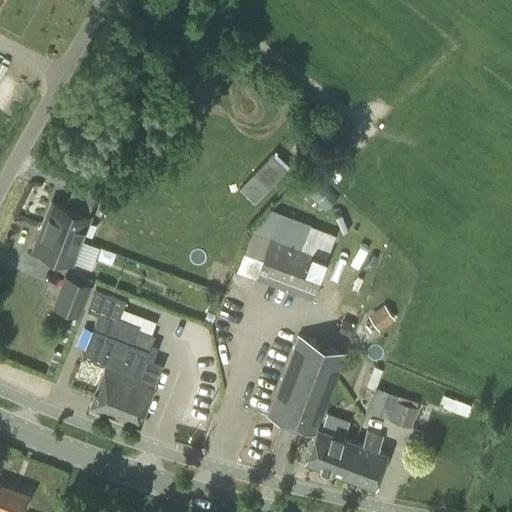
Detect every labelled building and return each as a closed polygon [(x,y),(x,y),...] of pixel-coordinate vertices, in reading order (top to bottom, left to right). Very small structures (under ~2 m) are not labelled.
[(310,145),(325,129),(301,106),(286,122),(310,145)] [(268,187),(289,165),(274,151),(253,173),(268,187)] [(325,210),(336,200),(321,184),(310,194),(325,210)] [(88,213),(93,200),(70,191),(65,204),(50,199),(40,224),(81,243),(92,215),(88,213)] [(311,297),(333,240),(307,231),(309,225),(269,210),(250,230),(236,268),(255,276),(311,297)] [(72,264),(81,243),(40,224),(31,248),(72,264)] [(138,424),(161,366),(144,359),(154,335),(138,328),(139,326),(118,317),(125,300),(95,288),(87,310),(97,314),(81,355),(105,364),(89,405),(138,424)] [(83,301),(59,291),(54,306),(77,315),(83,301)] [(372,314),(384,329),(398,317),(387,302),(372,314)] [(316,427),(319,428),(347,353),(297,334),(266,415),(314,433),(316,427)] [(411,426),(417,407),(416,406),(417,402),(387,391),(387,390),(374,386),(366,411),(411,426)] [(355,441),(319,428),(316,427),(314,433),(304,460),(343,475),(355,441)] [(355,441),(343,475),(373,486),(386,453),(376,449),(381,435),(366,430),(361,443),(355,441)] [(20,511),(28,492),(0,482),(0,511),(20,511)]
